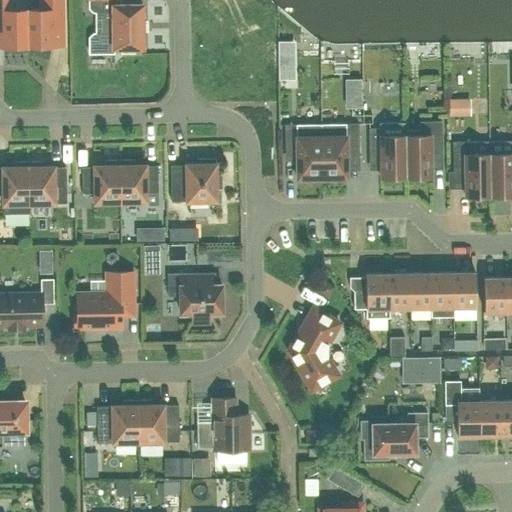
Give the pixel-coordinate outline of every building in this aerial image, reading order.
[(0,0),(0,45),(27,45),(26,9),(13,9),(12,0),(0,0)] [(26,9),(27,45),(63,45),(62,0),(39,0),(40,9),(26,9)] [(102,0),(102,12),(112,12),(112,17),(94,17),(95,32),(112,32),(112,48),(121,48),(121,52),(133,52),(133,48),(142,48),(142,4),(120,4),(119,0),(102,0)] [(474,115),(474,98),(452,99),(453,116),(474,115)] [(405,135),(405,176),(430,176),(430,152),(441,152),(441,121),(419,121),(419,130),(405,130),(405,135)] [(321,136),(321,178),(346,177),(346,154),(358,153),(358,123),(335,124),(335,136),(321,136)] [(296,178),(321,178),(321,136),(306,136),(306,124),(284,125),(284,154),(296,154),(296,178)] [(380,177),(405,176),(405,135),(380,135),(380,128),(368,128),(368,153),(380,153),(380,177)] [(503,153),(489,153),(489,195),(511,194),(511,140),(503,141),(503,153)] [(464,195),(489,195),(489,153),(489,141),(452,142),(453,171),(464,171),(464,195)] [(215,176),(215,158),(195,158),(196,164),(170,165),(170,201),(216,200),(216,187),(220,187),(220,175),(215,176)] [(120,202),(119,159),(104,160),(104,166),(81,166),(82,193),(94,193),(94,202),(120,202)] [(134,159),(119,159),(120,202),(158,201),(157,165),(134,165),(134,159)] [(2,214),(28,213),(27,161),(12,161),(12,168),(0,167),(0,194),(2,194),(2,214)] [(43,161),(27,161),(28,213),(29,213),(29,203),(66,203),(65,167),(43,167),(43,161)] [(133,309),(133,271),(106,272),(106,292),(76,293),(76,315),(74,315),(74,327),(120,326),(120,310),(133,309)] [(453,272),(454,307),(476,307),(475,271),(453,272)] [(212,284),(212,272),(167,273),(167,296),(179,295),(180,313),(191,313),(192,323),(208,322),(208,312),(221,312),(221,284),(212,284)] [(410,272),(389,273),(390,308),(410,308),(410,272)] [(430,272),(410,272),(410,308),(431,307),(430,272)] [(453,272),(430,272),(431,307),(431,317),(454,316),(454,307),(453,272)] [(390,317),(390,308),(389,273),(366,273),(366,284),(354,284),(354,308),(366,308),(366,318),(390,317)] [(484,312),(506,312),(505,277),(483,277),(484,312)] [(53,303),(53,278),(40,279),(40,292),(0,292),(0,325),(42,325),(41,303),(53,303)] [(337,322),(313,308),(289,349),(311,388),(335,374),(326,358),(328,351),(327,348),(327,343),(326,341),(337,322)] [(432,350),(431,336),(421,336),(422,350),(432,350)] [(404,356),(404,337),(389,338),(390,356),(404,356)] [(453,348),(453,337),(441,338),(442,348),(453,348)] [(495,350),(494,338),(483,338),(483,350),(495,350)] [(441,357),(422,357),(423,382),(441,382),(441,357)] [(460,368),(459,357),(443,358),(444,369),(460,368)] [(484,360),(482,376),(501,378),(503,363),(484,360)] [(478,435),(478,400),(460,400),(460,380),(444,380),(444,404),(456,404),(457,435),(478,435)] [(235,414),(235,398),(212,398),(212,421),(196,421),(196,447),(212,447),(213,449),(249,448),(248,414),(235,414)] [(137,442),(137,399),(122,400),(122,406),(96,406),(97,442),(137,442)] [(152,399),(137,399),(137,442),(178,441),(178,405),(152,405),(152,399)] [(478,435),(500,435),(500,399),(478,400),(478,435)] [(500,435),(511,434),(511,399),(500,399),(500,435)] [(25,429),(24,401),(0,401),(0,446),(2,446),(25,446),(25,429)] [(360,421),(360,440),(363,440),(364,459),(388,459),(388,453),(389,453),(398,453),(415,452),(415,436),(427,436),(427,412),(407,412),(408,422),(375,423),(375,421),(360,421)] [(309,431),(310,441),(326,440),(326,430),(309,431)] [(190,475),(190,457),(175,457),(175,475),(190,475)] [(211,476),(211,457),(194,458),(194,476),(211,476)] [(98,465),(85,465),(85,476),(98,476),(98,465)] [(364,483),(334,466),(327,478),(357,495),(364,483)] [(308,479),(309,495),(322,494),(322,478),(308,479)] [(86,483),(87,508),(110,506),(109,482),(86,483)] [(361,511),(362,503),(343,503),(343,508),(319,509),(318,511),(361,511)]
